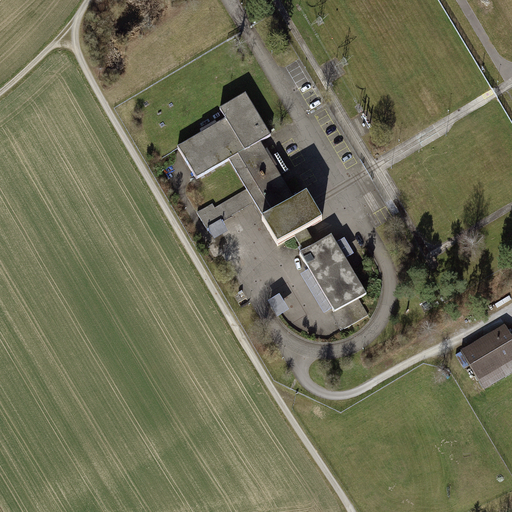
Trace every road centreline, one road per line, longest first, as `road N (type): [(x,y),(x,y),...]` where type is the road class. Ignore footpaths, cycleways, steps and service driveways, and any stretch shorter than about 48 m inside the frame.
road 1 (track): [(64,33),(351,511)]
road 2 (track): [(89,0),(0,94)]
